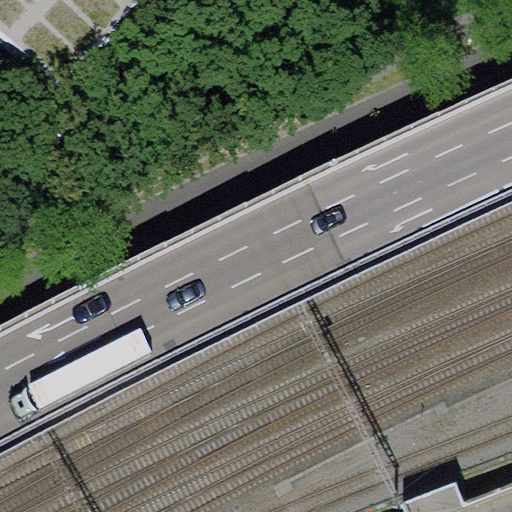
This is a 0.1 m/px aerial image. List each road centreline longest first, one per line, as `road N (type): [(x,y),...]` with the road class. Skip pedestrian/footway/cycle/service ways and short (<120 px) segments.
road 1 (motorway): [(511,139),(116,326),(0,392)]
road 2 (residential): [(511,72),(0,307)]
